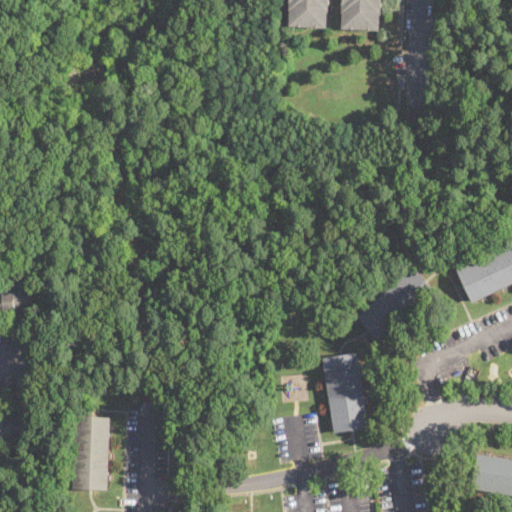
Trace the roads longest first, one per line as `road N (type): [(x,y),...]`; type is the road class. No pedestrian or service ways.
road 1 (residential): [(511,412),(462,411),(385,449),(269,479),(149,485)]
road 2 (residential): [(418,105),(335,115),(271,104),(267,76),(279,61),(419,64)]
road 3 (residential): [(416,138),(421,0)]
